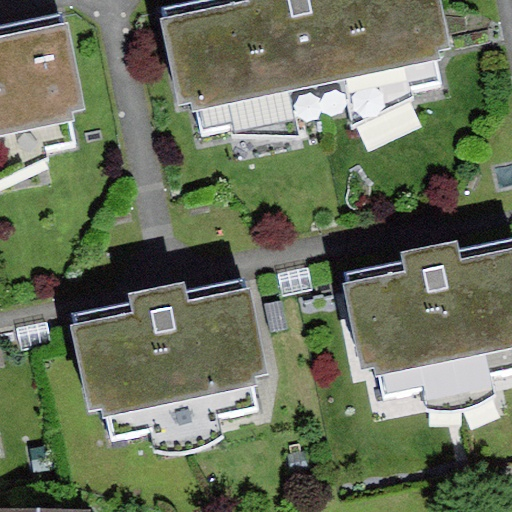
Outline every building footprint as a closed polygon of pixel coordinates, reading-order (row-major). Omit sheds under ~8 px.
[(451,0),(263,0),(170,20),(193,129),(466,71),(451,0)] [(70,26),(0,39),(0,152),(92,134),(70,26)] [(511,240),(348,275),(375,400),(511,370),(511,240)] [(252,287),(80,323),(106,445),(278,409),(252,287)] [(102,511),(103,506),(0,502),(0,511),(102,511)]
